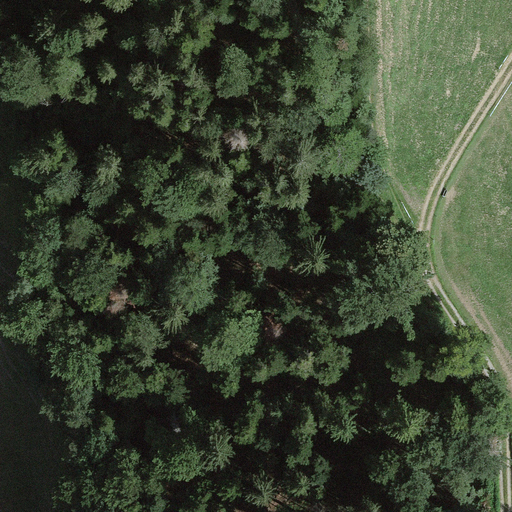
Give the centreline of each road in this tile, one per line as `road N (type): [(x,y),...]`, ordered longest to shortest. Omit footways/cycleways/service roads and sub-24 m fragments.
road 1 (track): [(502,511),(479,405),(431,318),(424,266)]
road 2 (track): [(424,266),(445,184),(511,80)]
